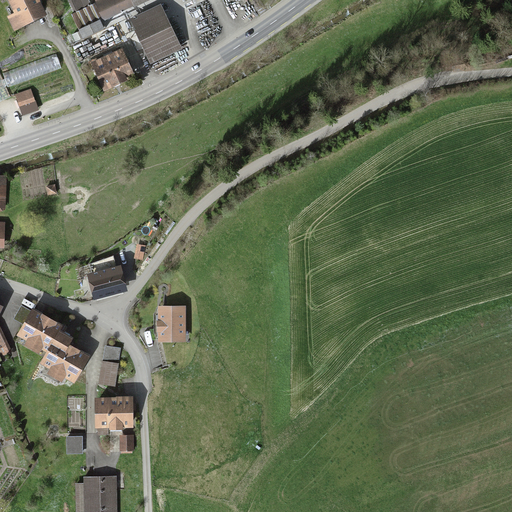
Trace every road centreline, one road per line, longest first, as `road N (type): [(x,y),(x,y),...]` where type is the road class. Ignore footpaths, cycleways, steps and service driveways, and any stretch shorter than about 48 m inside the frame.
road 1 (unclassified): [(109,316),(212,193),(249,167),(406,87),(440,75),(511,69)]
road 2 (secondary): [(301,0),(221,55),(98,112),(0,145)]
road 3 (unclassified): [(147,511),(138,363),(109,316)]
